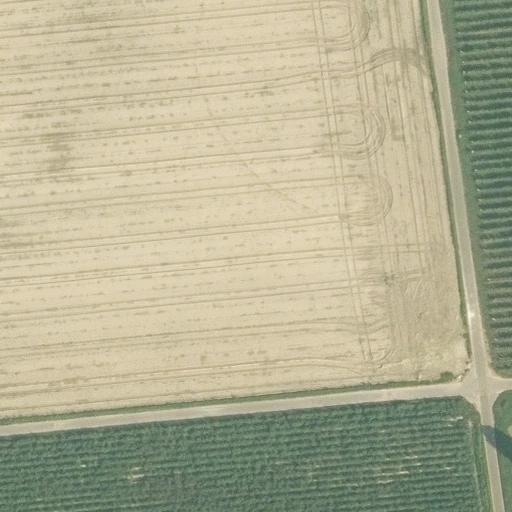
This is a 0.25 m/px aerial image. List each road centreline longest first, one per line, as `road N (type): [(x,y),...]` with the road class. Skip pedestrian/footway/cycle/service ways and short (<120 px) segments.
road 1 (track): [(431,0),(497,511)]
road 2 (track): [(511,387),(0,432)]
